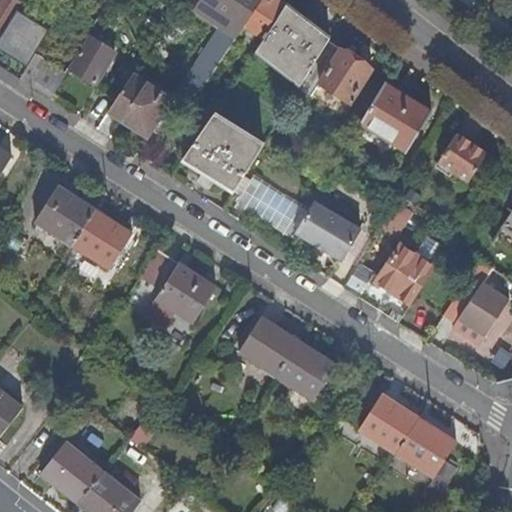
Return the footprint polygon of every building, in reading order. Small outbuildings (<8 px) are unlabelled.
[(0,0),(0,36),(0,37),(18,8),(20,4),(14,0),(0,0)] [(245,26),(262,0),(204,0),(200,6),(224,22),(181,87),(197,97),(215,70),(245,26)] [(265,38),(288,5),(279,0),(262,0),(245,26),(265,38)] [(329,40),(336,31),(291,0),(288,5),(265,38),(257,49),(302,80),(329,40)] [(0,37),(0,66),(19,78),(28,64),(37,48),(50,27),(18,8),(0,37)] [(193,35),(175,24),(168,37),(185,48),(193,35)] [(89,36),(70,69),(96,85),(115,52),(89,36)] [(340,47),(329,40),(302,80),(313,88),(318,80),(340,47)] [(354,102),(379,62),(344,40),(340,47),(318,80),(354,102)] [(19,78),(51,99),(67,74),(51,65),(54,59),(37,48),(28,64),(19,78)] [(171,100),(132,75),(108,112),(146,138),(171,100)] [(431,111),(385,83),(360,126),(406,154),(431,111)] [(263,146),(214,115),(183,159),(203,173),(197,183),(208,189),(214,180),(234,192),(263,146)] [(486,156),(456,136),(437,164),(469,184),(486,156)] [(0,176),(12,158),(0,150),(0,176)] [(37,245),(62,262),(72,246),(95,211),(57,186),(34,222),(47,230),(37,245)] [(314,202),(295,234),(342,262),(361,230),(314,202)] [(95,211),(72,246),(110,271),(133,235),(95,211)] [(511,211),(502,227),(511,233),(511,211)] [(511,233),(502,227),(495,237),(511,248),(511,233)] [(412,306),(435,270),(401,247),(377,283),(412,306)] [(217,289),(157,252),(141,278),(161,291),(147,313),(147,316),(167,328),(176,313),(193,325),(217,289)] [(482,283),(492,269),(480,261),(474,270),(465,283),(445,315),(458,323),(460,319),(486,336),(509,300),(482,283)] [(358,262),(343,287),(357,296),(372,271),(358,262)] [(457,278),(465,283),(474,270),(467,265),(457,278)] [(276,378),(299,342),(261,318),(238,354),(276,378)] [(337,366),(299,342),(276,378),(314,402),(337,366)] [(87,353),(87,352),(81,359),(92,367),(97,360),(87,353)] [(0,439),(23,409),(0,390),(0,439)] [(396,455),(419,419),(382,395),(358,431),(396,455)] [(456,443),(419,419),(396,455),(434,479),(456,443)] [(42,474),(79,504),(104,473),(66,443),(42,474)] [(104,473),(79,504),(89,511),(134,511),(142,503),(104,473)]
